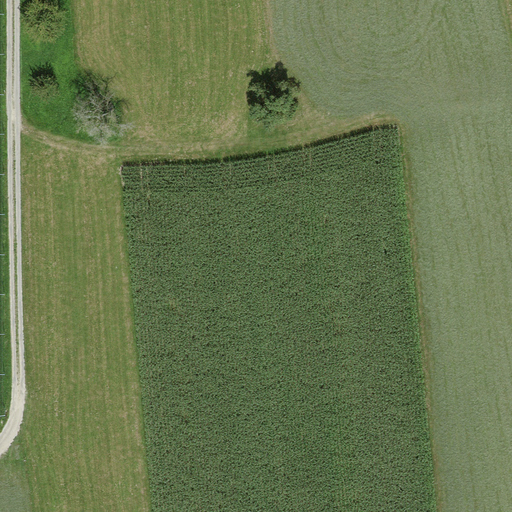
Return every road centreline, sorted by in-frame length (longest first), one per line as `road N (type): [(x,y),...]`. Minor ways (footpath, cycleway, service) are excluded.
road 1 (track): [(16,120),(112,146),(180,149),(250,142),(395,108),(511,107)]
road 2 (track): [(0,438),(15,420),(18,393),(16,0)]
